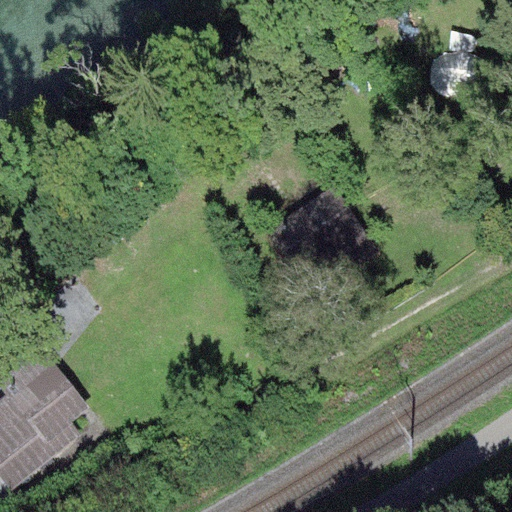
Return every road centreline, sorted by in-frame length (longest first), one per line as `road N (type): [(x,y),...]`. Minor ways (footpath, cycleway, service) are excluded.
road 1 (track): [(370,511),(511,425)]
road 2 (track): [(511,261),(393,333)]
